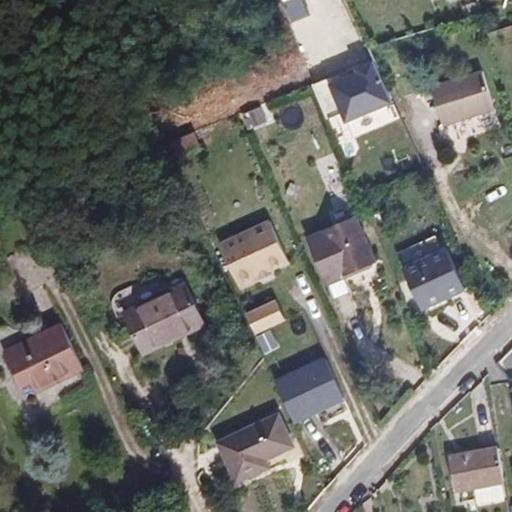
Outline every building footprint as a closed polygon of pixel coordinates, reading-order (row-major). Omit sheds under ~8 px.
[(376,68),(334,84),(349,121),(390,105),(376,68)] [(485,72),(433,88),(443,125),(496,109),(485,72)] [(357,218),(310,238),(329,281),(376,262),(357,218)] [(271,222),(220,244),(239,288),(290,266),(271,222)] [(449,251),(408,270),(425,307),(466,289),(449,251)] [(204,326),(185,284),(125,313),(144,354),(204,326)] [(277,299),(246,313),(255,334),(287,320),(277,299)] [(64,325),(6,352),(28,397),(85,370),(64,325)] [(327,358),(277,383),(296,424),(346,400),(327,358)] [(280,416),(221,445),(239,483),(271,468),(267,461),(294,447),(280,416)] [(503,483),(496,447),(451,456),(458,492),(478,488),(503,483)] [(482,505),(506,501),(503,483),(478,488),(482,505)]
